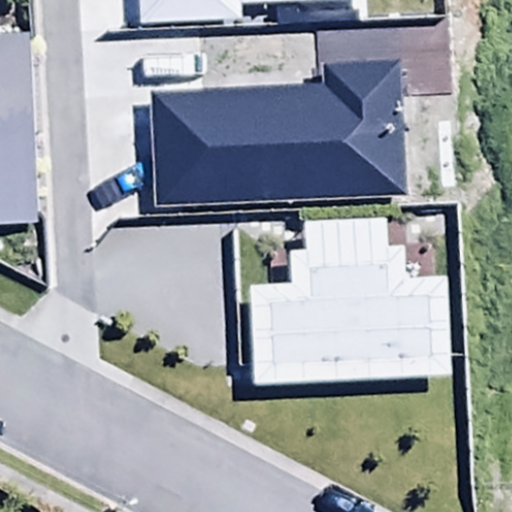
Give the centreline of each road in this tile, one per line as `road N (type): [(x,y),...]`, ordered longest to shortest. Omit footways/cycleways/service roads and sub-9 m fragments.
road 1 (unknown): [(9,400),(40,245),(22,0)]
road 2 (residential): [(220,511),(0,395)]
